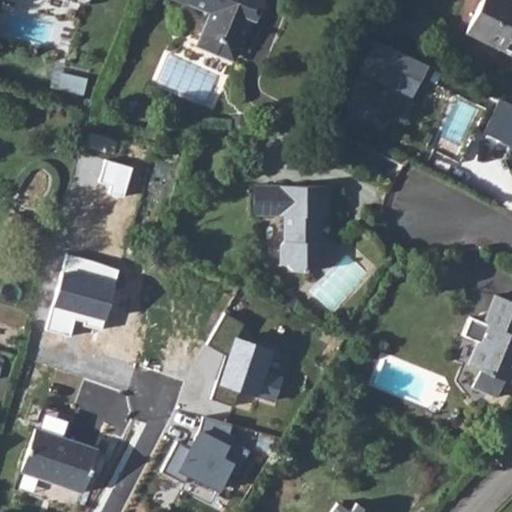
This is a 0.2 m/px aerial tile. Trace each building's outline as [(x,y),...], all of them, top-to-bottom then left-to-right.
[(209,12),(196,45),(215,53),(220,41),(239,48),(251,19),(255,20),(262,0),(187,0),(186,3),(209,12)] [(511,0),(481,0),(465,34),(511,56),(511,0)] [(239,48),(220,41),(215,53),(234,61),(239,48)] [(428,66),(373,41),(358,75),(413,99),(428,66)] [(86,79),(61,72),(58,89),(82,95),(86,79)] [(439,136),(458,145),(476,110),(458,100),(439,136)] [(511,147),(511,105),(502,101),(484,137),(511,151),(511,147)] [(133,167),(106,159),(98,182),(110,186),(108,193),(124,198),(133,167)] [(275,208),(275,185),(253,185),(253,215),(281,215),(275,208)] [(327,185),(275,185),(275,208),(281,215),(284,215),(284,241),(280,245),(279,264),(287,264),(294,271),(314,271),(321,264),(326,264),(327,185)] [(119,269),(67,254),(46,329),(71,336),(75,320),(84,322),(83,327),(101,332),(119,269)] [(511,302),(489,292),(484,302),(477,320),(464,314),(455,335),(472,342),(462,365),(474,371),(466,387),(491,399),(499,381),(504,382),(511,364),(511,302)] [(208,345),(229,357),(215,401),(250,412),(254,397),(276,404),(285,377),(270,373),(278,350),(235,337),(243,324),(226,314),(208,345)] [(200,432),(190,450),(175,442),(160,470),(184,483),(188,477),(219,494),(235,466),(224,460),(230,448),(227,446),(233,426),(204,418),(200,432)] [(20,471),(82,492),(96,449),(34,428),(20,471)] [(323,511),(333,497),(328,494),(316,511),(323,511)] [(340,502),(333,497),(323,511),(374,511),(345,494),(340,502)]
